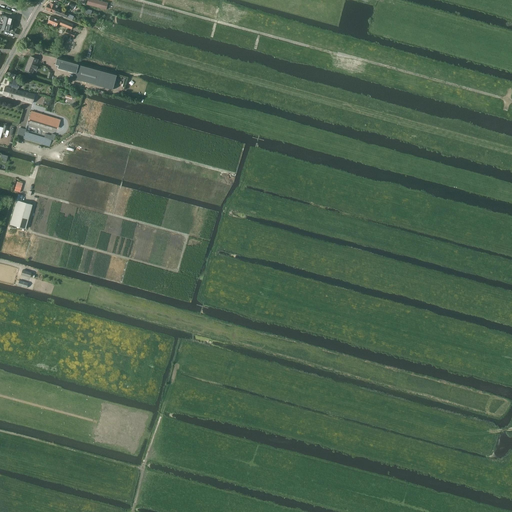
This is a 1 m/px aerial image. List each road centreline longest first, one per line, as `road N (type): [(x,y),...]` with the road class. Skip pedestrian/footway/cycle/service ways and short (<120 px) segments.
road 1 (track): [(499,430),(478,435),(211,363),(177,361),(133,511)]
road 2 (track): [(511,148),(84,27)]
